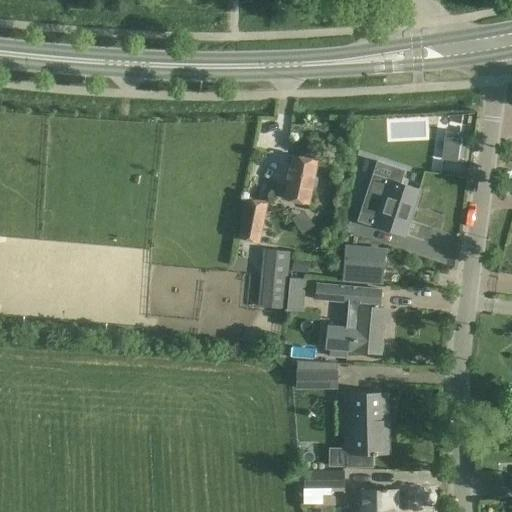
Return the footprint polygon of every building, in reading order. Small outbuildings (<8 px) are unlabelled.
[(444,129),(438,159),(456,163),(463,133),(444,129)] [(284,198),(309,203),(312,188),(316,187),(318,179),(314,175),(317,161),(314,160),(313,157),(304,155),(302,158),(293,156),(284,198)] [(361,211),(377,216),(374,226),(404,236),(419,190),(373,175),(361,211)] [(267,204),(247,200),(239,239),(259,243),(267,204)] [(382,282),(385,251),(345,247),(342,279),(382,282)] [(261,296),(260,308),(284,310),(290,255),(275,253),(270,297),(261,296)] [(292,271),(307,273),(308,261),(293,259),(292,271)] [(304,298),(306,280),(290,278),(288,297),(304,298)] [(381,290),(317,284),(315,299),(349,302),(347,328),(328,326),(326,349),(330,349),(329,359),(347,361),(347,351),(353,351),(381,354),(385,309),(380,308),(381,290)] [(337,371),(297,371),(297,389),(337,389),(337,371)] [(330,448),(330,466),(347,466),(347,467),(373,467),(372,456),(372,454),(387,454),(387,433),(383,433),(382,394),(386,394),(366,394),(346,394),(346,395),(349,395),(350,433),(348,433),(346,434),(347,448),(330,448)] [(344,470),(305,470),(304,488),(332,488),(344,488),(344,470)] [(332,488),(304,488),(304,504),(323,504),(323,495),(332,495),(332,488)] [(395,511),(395,490),(357,490),(357,511),(395,511)]
